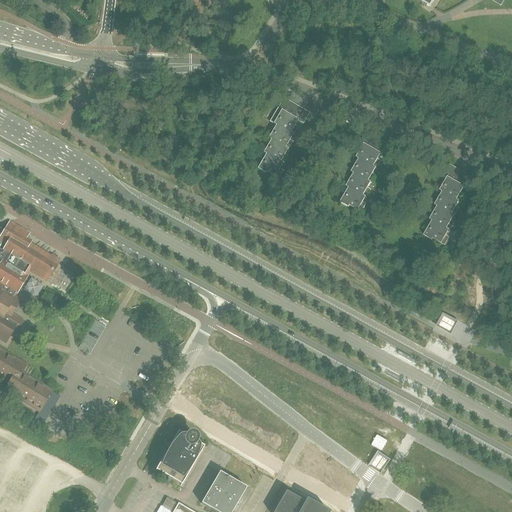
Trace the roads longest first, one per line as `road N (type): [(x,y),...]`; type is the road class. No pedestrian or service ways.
road 1 (primary): [(511,405),(0,121)]
road 2 (primary): [(219,298),(511,457)]
road 3 (residential): [(511,175),(251,70)]
road 4 (primary): [(0,178),(219,298)]
road 5 (unclassified): [(360,511),(165,399)]
road 6 (unclassified): [(99,511),(165,399)]
